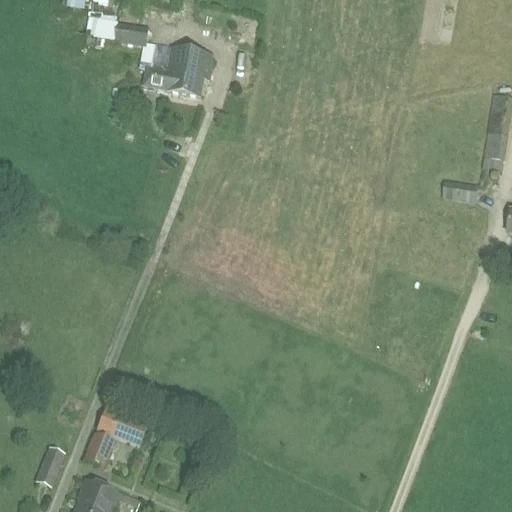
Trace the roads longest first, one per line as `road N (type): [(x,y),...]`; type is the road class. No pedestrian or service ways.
road 1 (unknown): [(210,116),(53,511)]
road 2 (unknown): [(392,511),(489,246)]
